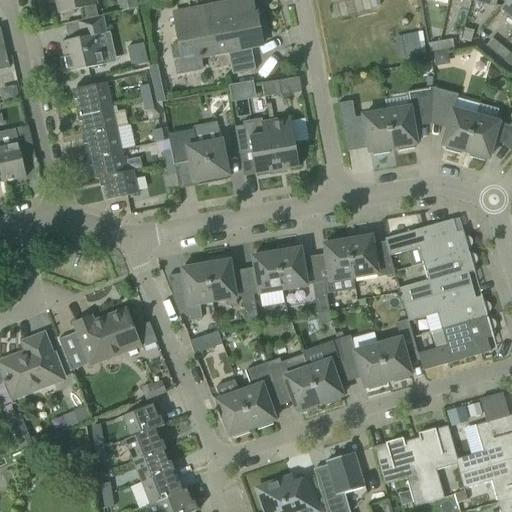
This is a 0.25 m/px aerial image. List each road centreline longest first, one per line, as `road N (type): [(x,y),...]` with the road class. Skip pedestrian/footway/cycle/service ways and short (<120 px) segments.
road 1 (residential): [(511,362),(220,457),(131,232)]
road 2 (residential): [(65,221),(12,6),(2,0)]
road 3 (residential): [(131,232),(340,198)]
road 4 (residential): [(340,198),(305,0)]
road 5 (residential): [(340,198),(448,186),(493,202)]
